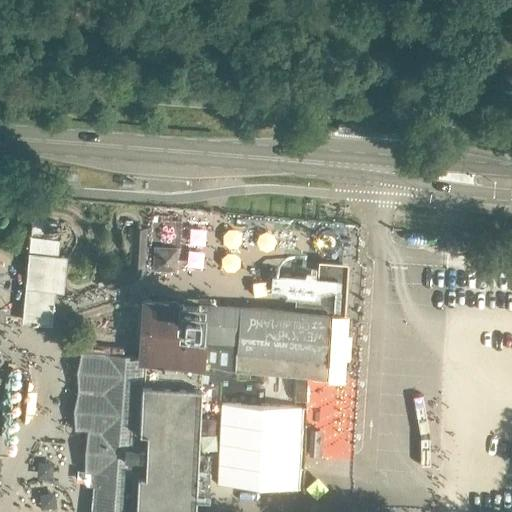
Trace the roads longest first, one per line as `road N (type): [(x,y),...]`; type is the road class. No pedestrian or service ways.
road 1 (primary): [(0,140),(381,170)]
road 2 (primary): [(381,170),(429,188),(511,199)]
road 3 (primary): [(511,170),(381,170)]
